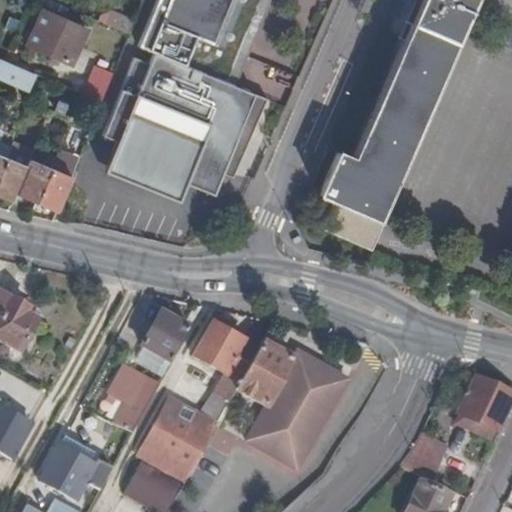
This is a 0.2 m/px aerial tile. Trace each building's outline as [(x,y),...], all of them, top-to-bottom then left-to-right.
[(157,0),(139,46),(154,52),(150,63),(134,57),(102,135),(117,141),(113,153),(105,171),(180,201),(187,183),(214,193),(222,172),(237,136),(248,140),(265,97),(234,84),(246,53),(239,50),(259,0),(157,0)] [(323,228),(371,249),(471,22),(480,0),(414,0),(398,38),(405,41),(353,160),(338,153),(319,195),(335,202),(323,228)] [(73,64),(88,31),(44,11),(29,44),(73,64)] [(135,20),(119,13),(112,28),(129,35),(130,33),(135,20)] [(0,58),(0,77),(27,89),(30,82),(38,85),(41,77),(0,58)] [(114,70),(100,64),(87,97),(101,104),(114,70)] [(248,140),(237,136),(222,172),(233,176),(248,140)] [(0,172),(11,147),(5,144),(0,156),(0,172)] [(13,200),(15,194),(26,168),(11,162),(17,149),(11,147),(0,172),(0,194),(5,197),(13,200)] [(15,194),(36,202),(56,156),(50,154),(44,167),(30,160),(26,168),(15,194)] [(36,202),(57,212),(71,178),(55,171),(61,159),(56,156),(36,202)] [(16,209),(20,198),(15,196),(13,200),(10,207),(16,209)] [(5,197),(2,204),(10,207),(13,200),(5,197)] [(28,309),(0,292),(0,341),(20,353),(36,323),(24,316),(28,309)] [(40,316),(28,309),(24,316),(36,323),(40,316)] [(171,364),(190,330),(159,313),(141,347),(171,364)] [(236,391),(259,350),(230,333),(223,329),(212,323),(194,356),(225,375),(201,417),(195,415),(190,424),(179,419),(184,408),(170,399),(138,456),(185,483),(236,391)] [(233,328),(226,324),(223,329),(230,333),(233,328)] [(293,360),(263,343),(259,350),(236,391),(267,408),(249,441),(298,469),(348,380),(298,352),(293,360)] [(132,434),(158,387),(126,369),(111,396),(118,400),(126,405),(116,425),(132,434)] [(497,433),(511,404),(511,393),(476,377),(457,415),(497,433)] [(111,396),(107,403),(114,407),(118,400),(111,396)] [(0,454),(12,461),(31,426),(18,419),(0,408),(0,454)] [(190,424),(195,415),(184,408),(179,419),(190,424)] [(34,420),(22,413),(18,419),(31,426),(34,420)] [(423,438),(409,474),(434,485),(449,450),(423,438)] [(93,460),(61,442),(59,447),(90,464),(93,460)] [(90,464),(59,447),(39,482),(77,503),(87,484),(101,492),(113,470),(98,462),(95,467),(90,464)] [(124,494),(154,511),(168,511),(183,486),(142,463),(124,494)] [(442,511),(450,497),(420,483),(406,511),(442,511)] [(49,511),(55,503),(46,498),(37,511),(49,511)] [(71,511),(55,503),(49,511),(36,511),(26,506),(23,511),(71,511)]
